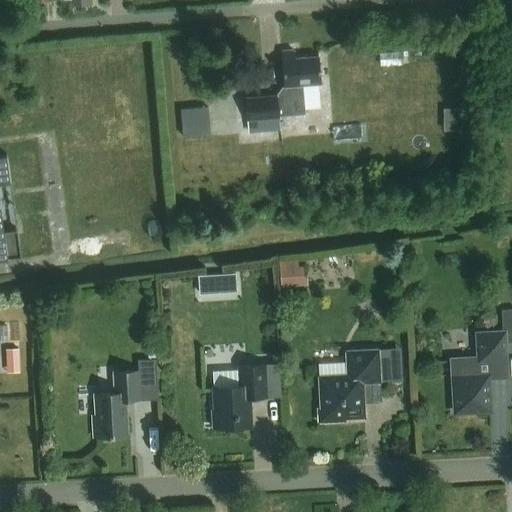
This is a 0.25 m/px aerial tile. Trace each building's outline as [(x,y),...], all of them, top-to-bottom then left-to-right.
[(277,96),(245,98),(247,120),(279,118),(279,116),(305,114),(305,110),(303,85),(317,84),(321,84),(319,57),(295,59),(294,51),(282,52),(284,87),(285,96),(277,96)] [(403,51),(379,53),(380,66),(404,65),(403,51)] [(184,106),(185,134),(213,133),(212,105),(184,106)] [(279,118),(247,120),(248,134),(280,131),(279,118)] [(4,232),(0,204),(0,183),(11,182),(7,155),(0,156),(0,260),(22,257),(18,230),(4,232)] [(367,164),(358,167),(360,173),(369,170),(367,164)] [(297,260),(278,261),(279,288),(306,286),(305,267),(297,267),(297,260)] [(216,273),(197,275),(199,293),(217,292),(216,273)] [(456,413),(490,410),(488,377),(494,376),(493,359),(506,359),(505,342),(511,341),(511,309),(502,310),(503,332),(478,334),(480,359),(475,359),(476,377),(454,378),(456,413)] [(19,349),(5,350),(6,362),(19,361),(19,349)] [(321,409),(319,409),(319,423),(346,421),(346,419),(365,418),(365,403),(364,383),(380,383),(381,383),(379,350),(346,351),(347,362),(348,375),(319,376),(321,409)] [(214,410),(212,410),(213,428),(252,426),(251,398),(269,397),(267,365),(239,366),(239,370),(240,386),(214,387),(213,387),(214,410)] [(126,400),(140,399),(139,371),(114,373),(115,393),(94,395),(96,416),(93,417),(94,437),(129,435),(126,400)]
